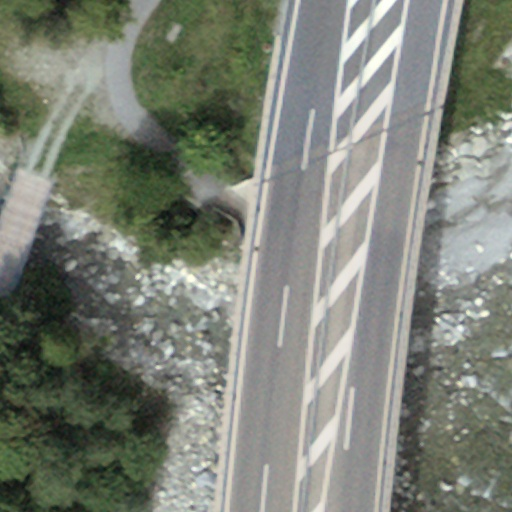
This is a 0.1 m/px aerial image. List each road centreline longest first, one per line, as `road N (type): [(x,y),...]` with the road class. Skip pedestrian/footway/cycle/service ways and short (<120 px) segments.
road 1 (trunk): [(352,511),(425,0)]
road 2 (trunk): [(323,0),(262,511)]
road 3 (track): [(148,0),(115,53),(126,113),(241,226),(256,256)]
road 4 (track): [(115,53),(57,110),(0,273)]
